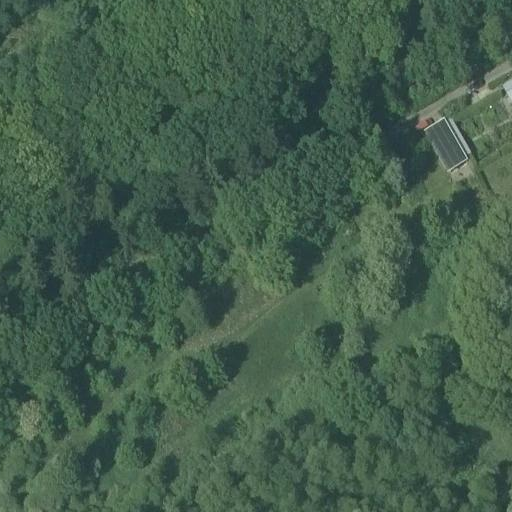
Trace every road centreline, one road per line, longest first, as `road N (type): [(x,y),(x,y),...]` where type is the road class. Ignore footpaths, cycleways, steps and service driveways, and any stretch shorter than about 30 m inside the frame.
road 1 (unclassified): [(0,357),(511,63)]
road 2 (unclassified): [(0,179),(335,0)]
